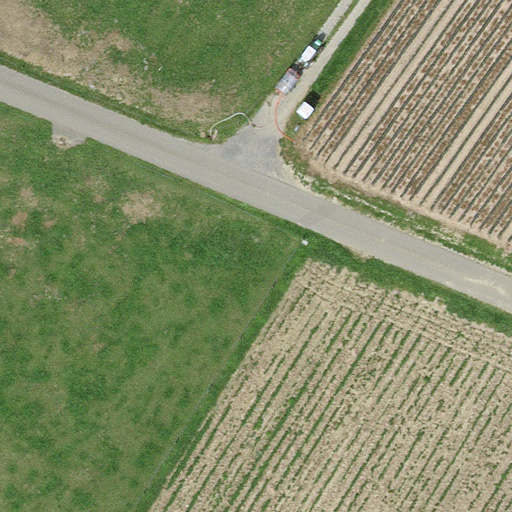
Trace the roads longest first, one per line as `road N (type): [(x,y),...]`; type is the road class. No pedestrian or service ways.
road 1 (track): [(0,85),(511,294)]
road 2 (track): [(226,177),(359,0)]
